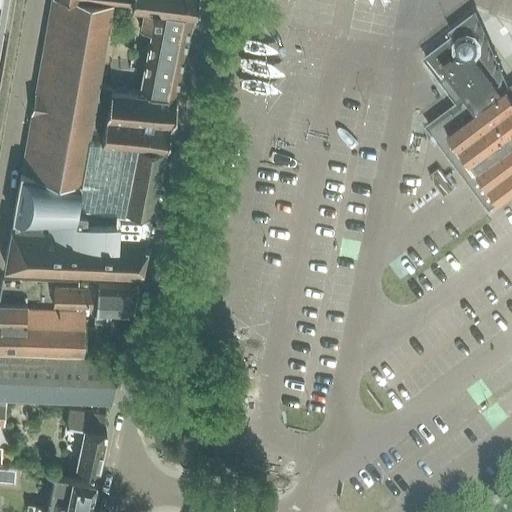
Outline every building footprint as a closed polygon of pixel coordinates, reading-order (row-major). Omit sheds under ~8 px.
[(151,210),(153,210),(165,147),(166,145),(177,93),(171,93),(171,91),(176,91),(195,1),(194,0),(51,0),(22,169),(12,224),(5,263),(139,271),(149,230),(147,231),(151,210)] [(467,93),(426,124),(489,208),(511,190),(511,92),(508,87),(503,90),(478,57),(487,49),(468,24),(425,57),(444,82),(454,75),(467,93)] [(441,173),(421,157),(414,166),(433,182),(441,173)] [(136,282),(98,281),(79,280),(79,286),(78,306),(96,307),(96,310),(95,310),(94,318),(111,319),(110,322),(111,325),(113,328),(116,330),(126,330),(136,282)] [(55,284),(54,305),(78,306),(79,286),(55,284)] [(0,302),(0,351),(84,356),(86,310),(28,307),(28,304),(0,302)] [(112,403),(121,358),(84,356),(0,351),(0,423),(4,424),(7,399),(96,403),(107,402),(112,403)] [(105,411),(107,402),(96,403),(95,409),(70,404),(64,433),(68,434),(66,440),(80,443),(75,463),(98,467),(107,428),(102,427),(105,412),(105,411)] [(48,507),(29,503),(28,508),(33,509),(31,511),(89,511),(95,481),(53,473),(53,475),(54,475),(50,497),(49,497),(48,499),(49,499),(48,507)] [(356,495),(371,487),(364,473),(348,481),(356,495)]
